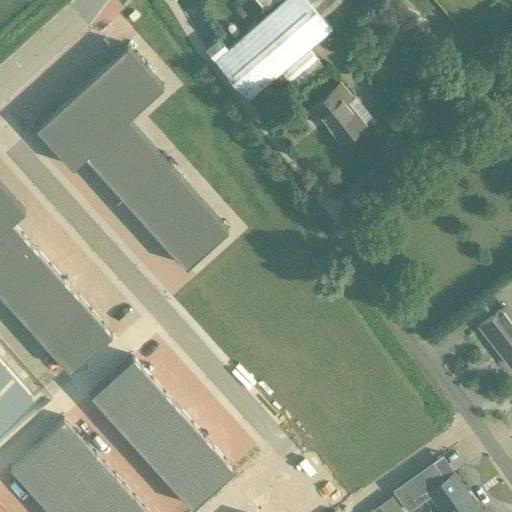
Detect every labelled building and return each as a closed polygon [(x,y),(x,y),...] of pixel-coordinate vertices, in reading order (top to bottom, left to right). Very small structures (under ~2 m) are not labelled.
[(309,46),(322,34),(330,27),(335,22),(326,13),(340,0),(259,0),(267,9),(230,42),(221,32),(206,45),(216,57),(251,95),(251,96),(281,70),(300,91),(327,66),(309,46)] [(230,230),(130,118),(165,86),(129,46),(38,127),(74,167),(88,155),(188,267),(230,230)] [(312,105),(341,141),(364,123),(346,101),(351,96),(341,83),(312,105)] [(25,208),(0,180),(0,291),(70,369),(112,332),(11,220),(25,208)] [(479,324),(510,365),(511,363),(511,314),(509,310),(505,305),(503,306),(479,324)] [(132,354),(90,391),(192,504),(234,467),(132,354)] [(0,424),(32,396),(0,359),(0,424)] [(150,511),(63,415),(10,463),(53,511),(150,511)] [(481,511),(452,472),(445,477),(432,460),(393,489),(408,509),(430,493),(442,510),(438,511),(481,511)] [(385,511),(378,502),(366,511),(385,511)]
